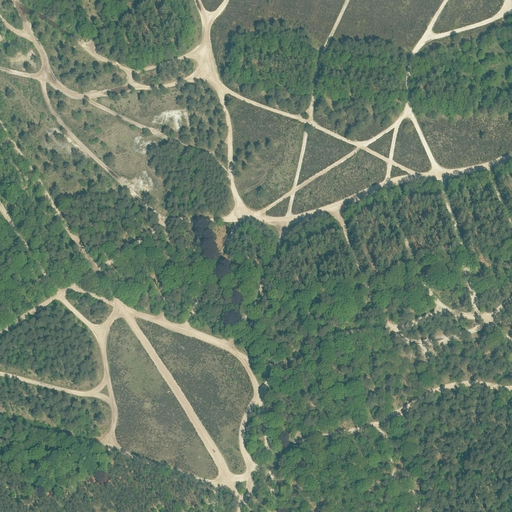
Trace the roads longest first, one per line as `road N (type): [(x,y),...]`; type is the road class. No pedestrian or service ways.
road 1 (track): [(0,333),(170,221),(294,220),(395,181),(511,156)]
road 2 (track): [(240,511),(204,435),(0,126)]
road 3 (track): [(418,177),(211,82),(80,97),(0,69)]
road 4 (track): [(0,19),(36,44),(46,98),(70,135),(165,223),(159,322)]
road 5 (track): [(225,346),(257,298),(288,216),(320,57),(347,0)]
road 6 (track): [(478,317),(440,175),(406,110),(410,58),(446,0)]
road 7 (track): [(184,330),(239,218),(230,179),(213,158),(80,97)]
road 8 (track): [(240,504),(251,473),(243,422),(276,370),(339,334),(399,328),(445,312)]
road 9 (track): [(217,483),(258,471),(295,446),(376,424),(448,386),(511,389)]
road 10 (track): [(275,511),(260,402),(241,357),(123,309)]
road 11 (track): [(0,418),(217,483),(215,511)]
road 12 (track): [(511,343),(486,319),(445,312),(421,279),(382,186)]
road 13 (track): [(208,50),(130,73),(18,6)]
road 14 (track): [(406,110),(255,217)]
road 15 (track): [(230,179),(229,124),(197,0)]
road 16 (track): [(99,333),(54,289),(0,206)]
road 17 (track): [(107,448),(114,410),(99,333),(123,309)]
